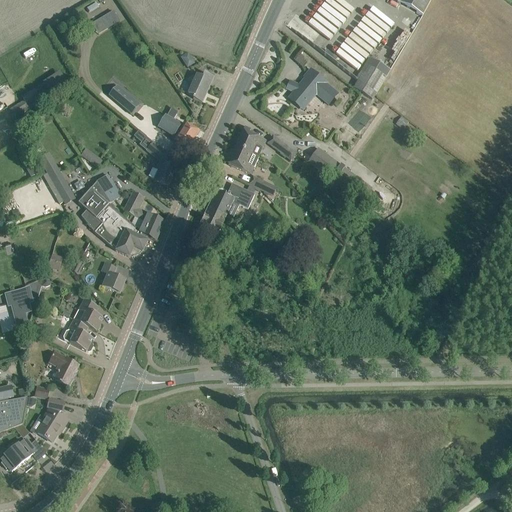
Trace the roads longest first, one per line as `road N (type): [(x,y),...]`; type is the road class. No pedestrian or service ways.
road 1 (tertiary): [(121,372),(280,0)]
road 2 (unclassified): [(233,375),(511,372)]
road 3 (tertiary): [(36,511),(77,465),(121,372)]
road 4 (unclassified): [(279,511),(233,375)]
